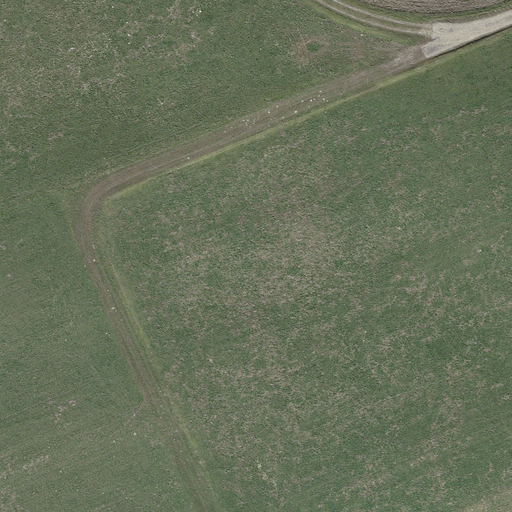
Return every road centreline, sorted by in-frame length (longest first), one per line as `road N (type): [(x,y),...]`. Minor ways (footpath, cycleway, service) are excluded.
road 1 (track): [(212,511),(88,234),(92,204),(109,189),(433,54),(452,34)]
road 2 (track): [(329,0),(394,28),(471,34),(511,22)]
